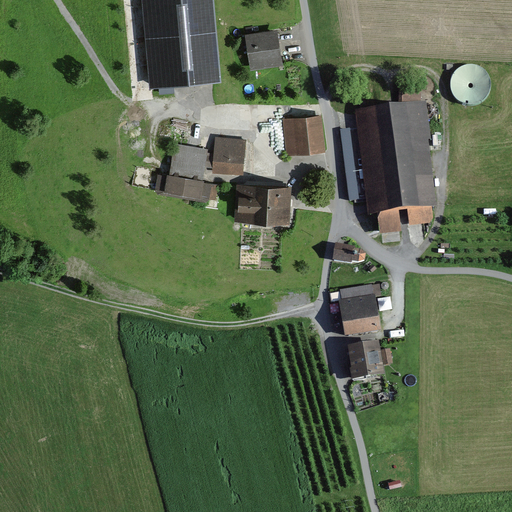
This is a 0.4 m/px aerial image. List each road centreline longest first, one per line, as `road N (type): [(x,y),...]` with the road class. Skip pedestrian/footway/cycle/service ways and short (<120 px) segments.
road 1 (track): [(323,305),(218,324),(0,270)]
road 2 (unclassified): [(337,215),(323,305),(375,511)]
road 3 (unclassified): [(302,0),(328,118),(337,215)]
road 4 (unclassified): [(511,280),(388,259),(337,215)]
